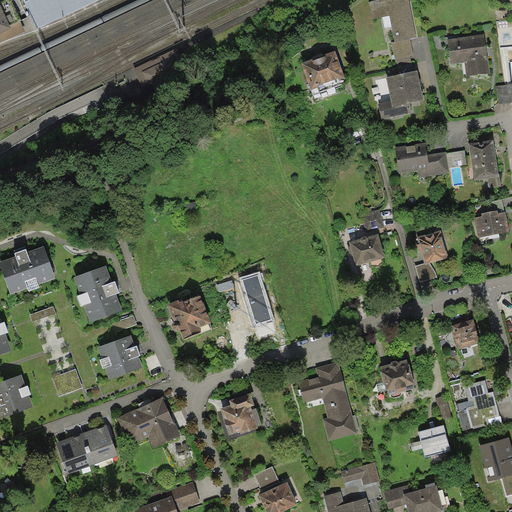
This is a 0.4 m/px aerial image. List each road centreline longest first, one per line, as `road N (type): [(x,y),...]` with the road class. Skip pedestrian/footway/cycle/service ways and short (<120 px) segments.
road 1 (residential): [(188,387),(488,283)]
road 2 (residential): [(188,387),(176,379),(140,304),(119,237)]
road 3 (residential): [(426,44),(439,114),(453,124),(511,114)]
road 4 (residential): [(243,511),(188,387)]
